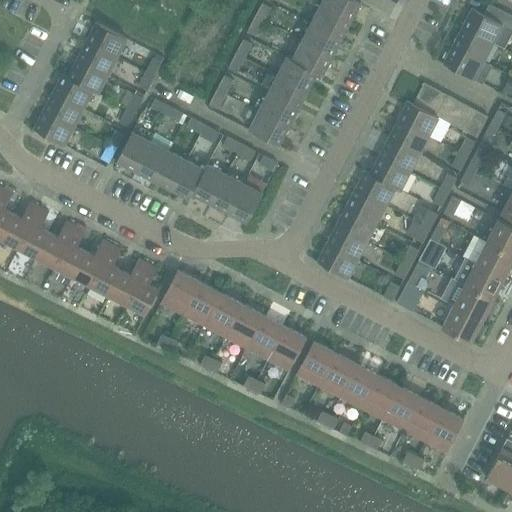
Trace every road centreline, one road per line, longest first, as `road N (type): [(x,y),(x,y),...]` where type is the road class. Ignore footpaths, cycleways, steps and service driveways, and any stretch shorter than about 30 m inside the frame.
road 1 (residential): [(283,251),(189,249),(45,177),(12,150),(6,134)]
road 2 (residential): [(283,251),(420,0)]
road 3 (residential): [(500,375),(303,274),(283,251)]
road 4 (residential): [(6,134),(71,7),(56,0)]
road 5 (residential): [(448,485),(500,375)]
